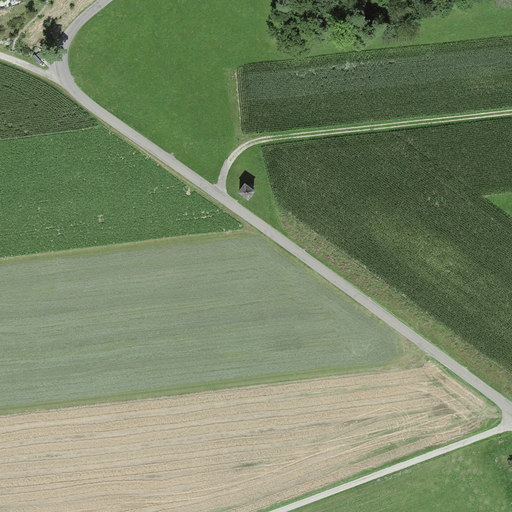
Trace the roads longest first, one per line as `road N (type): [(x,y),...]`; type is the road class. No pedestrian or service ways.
road 1 (unclassified): [(511,410),(67,85),(64,44),(107,0)]
road 2 (track): [(222,196),(232,155),(253,141),(511,111)]
road 3 (track): [(511,424),(285,511)]
